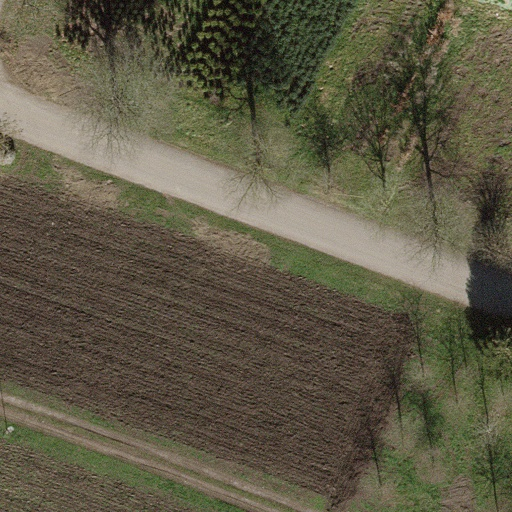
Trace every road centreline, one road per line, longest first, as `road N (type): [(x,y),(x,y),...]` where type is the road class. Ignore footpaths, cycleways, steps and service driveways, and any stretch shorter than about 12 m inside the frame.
road 1 (residential): [(511,298),(0,106)]
road 2 (track): [(0,410),(288,511)]
